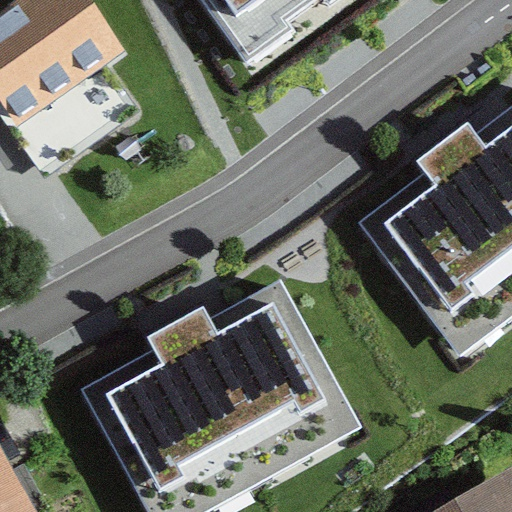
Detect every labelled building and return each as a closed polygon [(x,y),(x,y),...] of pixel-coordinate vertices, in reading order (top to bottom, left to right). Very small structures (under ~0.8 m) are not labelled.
[(0,97),(18,122),(115,52),(77,0),(32,0),(0,23),(0,97)] [(212,0),(248,48),(314,0),(212,0)] [(363,227),(448,339),(511,290),(511,114),(476,142),(467,130),(417,168),(426,180),(363,227)] [(150,511),(162,511),(346,411),(279,289),(210,326),(203,313),(148,343),(155,356),(86,394),(150,511)] [(0,511),(22,511),(0,470),(0,511)] [(511,511),(511,500),(506,491),(468,511),(511,511)]
